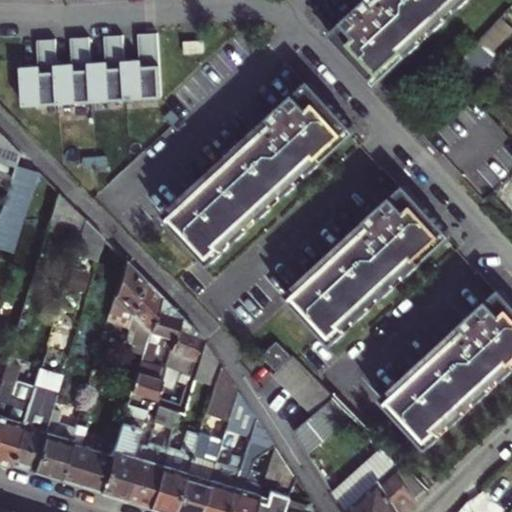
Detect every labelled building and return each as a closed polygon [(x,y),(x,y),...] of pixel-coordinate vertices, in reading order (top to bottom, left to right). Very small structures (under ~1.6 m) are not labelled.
[(367,0),(335,30),(330,34),(377,85),(394,70),(396,68),(395,67),(389,60),(397,53),(403,60),(404,61),(421,45),(420,44),(414,37),(422,30),(428,37),(429,38),(446,22),(445,21),(439,15),(446,8),(453,15),(454,16),(470,0),(374,0),(374,1),(373,0),(367,0)] [(445,21),(453,15),(446,8),(439,15),(445,21)] [(420,44),(428,37),(422,30),(414,37),(420,44)] [(163,98),(158,34),(139,35),(140,60),(126,61),(124,36),(105,37),(107,62),(92,63),(90,38),(72,39),(73,64),(58,65),(56,40),(38,41),(39,67),(22,67),(25,107),(163,98)] [(184,44),(185,55),(204,54),(203,43),(184,44)] [(395,67),(403,60),(397,53),(389,60),(395,67)] [(286,102),(272,115),(276,120),(196,193),(191,189),(164,215),(210,266),(253,226),(252,225),(246,219),(254,212),(260,219),(261,220),(279,204),(278,203),(272,196),(279,189),(285,196),(286,197),(304,182),(303,181),(296,174),(304,167),(310,174),(311,175),(353,137),(358,132),(354,126),(311,80),(306,85),(290,99),(291,100),(287,103),(286,102)] [(173,110),(164,118),(173,127),(182,119),(173,110)] [(191,189),(196,193),(276,120),(272,115),(191,189)] [(21,152),(0,130),(0,169),(14,173),(17,165),(21,152)] [(83,158),(84,170),(109,168),(108,156),(83,158)] [(41,173),(17,165),(14,173),(0,217),(0,248),(16,253),(41,173)] [(303,181),(310,174),(304,167),(296,174),(303,181)] [(401,190),(364,224),(368,229),(289,303),(284,298),(282,300),(330,351),(347,335),(346,334),(339,327),(347,320),(353,327),(354,328),(371,312),(370,311),(364,304),(371,297),(378,304),(379,305),(396,289),(395,288),(389,281),(396,274),(402,281),(405,280),(401,276),(427,252),(431,256),(448,240),(453,236),(406,185),(401,190)] [(278,203),(285,196),(279,189),(272,196),(278,203)] [(61,193),(50,227),(79,236),(85,217),(61,193)] [(252,225),(260,219),(254,212),(246,219),(252,225)] [(73,257),(97,265),(105,238),(85,217),(79,236),(73,257)] [(284,298),(289,303),(368,229),(364,224),(284,298)] [(401,276),(405,280),(431,256),(427,252),(401,276)] [(133,312),(144,277),(135,268),(126,259),(115,294),(133,312)] [(395,288),(402,281),(396,274),(389,281),(395,288)] [(133,312),(151,330),(162,296),(153,286),(144,277),(133,312)] [(362,417),(411,469),(428,453),(427,452),(421,446),(428,439),(435,446),(435,447),(453,430),(452,429),(446,422),(453,416),(459,422),(460,423),(477,407),(476,406),(470,399),(478,392),(484,399),(486,399),(482,395),(511,366),(511,299),(502,289),(496,294),(444,342),(449,347),(369,420),(364,416),(362,417)] [(157,332),(174,337),(182,316),(172,306),(162,296),(151,330),(148,340),(144,354),(139,371),(160,377),(164,365),(153,362),(160,338),(156,337),(157,332)] [(370,311),(378,304),(371,297),(364,304),(370,311)] [(151,330),(133,312),(129,324),(148,340),(151,330)] [(174,337),(164,365),(160,377),(158,384),(154,396),(162,398),(164,391),(168,392),(171,393),(174,392),(176,390),(178,388),(179,382),(185,384),(202,336),(195,328),(188,322),(182,316),(174,337)] [(346,334),(353,327),(347,320),(339,327),(346,334)] [(278,368),(295,352),(282,337),(266,353),(278,368)] [(218,361),(206,342),(194,377),(214,385),(221,364),(218,361)] [(449,347),(444,342),(364,416),(369,420),(449,347)] [(339,397),(295,352),(278,368),(275,371),(317,416),(328,407),(339,397)] [(0,458),(9,461),(34,382),(21,378),(25,364),(8,359),(0,384),(0,458)] [(214,385),(205,413),(229,420),(239,391),(221,364),(214,385)] [(511,366),(482,395),(486,399),(511,374),(511,366)] [(22,465),(34,469),(53,406),(63,375),(38,367),(34,382),(9,461),(22,465)] [(160,377),(139,371),(126,411),(148,419),(153,401),(154,396),(158,384),(160,377)] [(229,420),(226,430),(250,437),(257,419),(239,391),(229,420)] [(476,406),(484,399),(478,392),(470,399),(476,406)] [(317,416),(295,435),(310,459),(358,418),(339,398),(317,416)] [(47,473),(60,477),(76,425),(66,422),(69,411),(53,406),(34,469),(47,473)] [(155,425),(172,430),(178,412),(161,406),(155,425)] [(452,429),(459,422),(453,416),(446,422),(452,429)] [(253,511),(263,482),(251,478),(257,458),(275,447),(257,419),(250,437),(243,460),(227,511),(253,511)] [(115,449),(132,454),(140,425),(123,421),(115,449)] [(81,484),(102,490),(115,449),(86,440),(90,426),(77,422),(76,425),(60,477),(81,484)] [(172,511),(173,511),(198,434),(184,429),(179,448),(168,444),(150,505),(162,509),(172,511)] [(200,511),(216,463),(223,438),(199,431),(198,434),(173,511),(200,511)] [(427,452),(435,446),(428,439),(421,446),(427,452)] [(141,502),(150,505),(168,444),(169,442),(164,440),(160,450),(143,445),(139,456),(135,472),(126,498),(141,502)] [(283,511),(289,495),(295,477),(275,447),(263,482),(253,511),(283,511)] [(135,472),(139,456),(132,454),(115,449),(102,490),(114,494),(126,498),(135,472)] [(227,511),(243,460),(234,459),(231,468),(216,463),(200,511),(227,511)] [(306,468),(324,501),(334,496),(315,462),(306,468)] [(347,511),(407,511),(429,492),(402,466),(400,464),(347,511)] [(315,511),(309,501),(289,495),(283,511),(315,511)]
